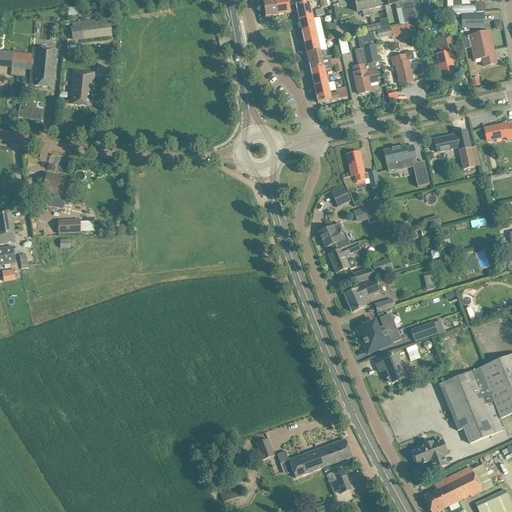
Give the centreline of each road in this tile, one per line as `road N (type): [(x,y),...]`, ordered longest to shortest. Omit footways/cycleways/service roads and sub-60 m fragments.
road 1 (unclassified): [(308,139),(315,167),(299,232),(378,430),(421,511)]
road 2 (tertiary): [(406,511),(332,363),(262,170)]
road 3 (tertiary): [(238,155),(115,154),(0,135)]
road 4 (unclassified): [(308,139),(511,95)]
road 5 (unclassified): [(245,0),(253,36),(302,99),(308,139)]
road 6 (tertiary): [(253,132),(228,0)]
